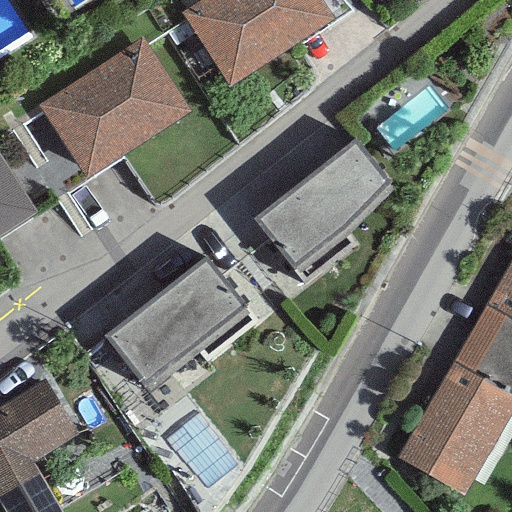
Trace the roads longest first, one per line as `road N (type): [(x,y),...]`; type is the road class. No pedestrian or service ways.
road 1 (residential): [(448,0),(203,208),(0,364)]
road 2 (tertiary): [(279,511),(328,446),(511,121)]
